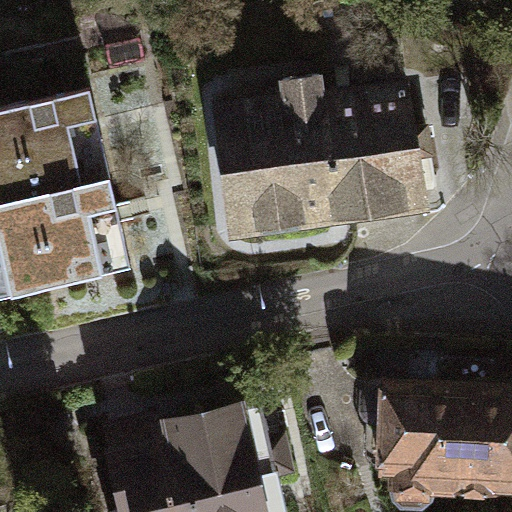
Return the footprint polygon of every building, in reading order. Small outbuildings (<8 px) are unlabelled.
[(284,94),(214,105),(234,239),(409,213),(406,198),(426,196),(408,78),(327,90),(326,79),(283,85),(284,94)] [(90,85),(0,104),(0,199),(110,175),(90,85)] [(110,175),(0,199),(0,291),(130,264),(110,175)] [(437,378),(362,377),(362,411),(379,432),(378,463),(388,464),(388,484),(396,502),(424,502),(433,485),(496,486),(496,478),(511,478),(511,380),(492,380),(493,356),(438,355),(437,378)] [(285,511),(261,399),(112,431),(128,504),(117,507),(117,511),(285,511)]
